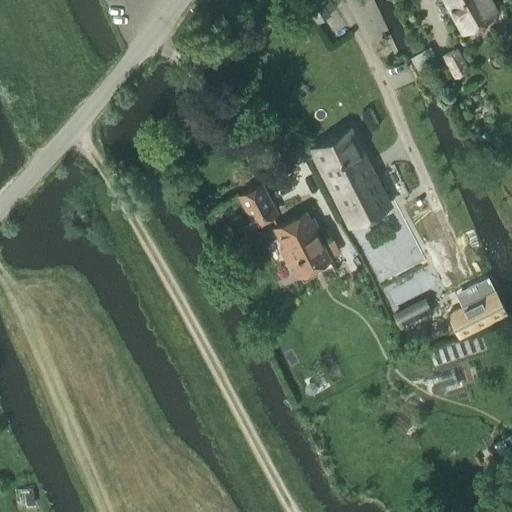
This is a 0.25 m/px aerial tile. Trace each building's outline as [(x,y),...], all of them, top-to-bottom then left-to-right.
[(442,0),(461,33),(497,13),(488,0),(442,0)] [(467,70),(456,48),(441,56),(454,78),(467,70)] [(309,149),(348,228),(390,205),(351,130),(309,149)] [(237,194),(253,225),(276,213),(260,182),(237,194)] [(289,260),(297,275),(329,258),(304,210),(272,227),(282,246),(278,248),(285,262),(289,260)] [(505,312),(494,290),(475,299),(448,313),(459,335),(505,312)] [(511,432),(492,443),(499,456),(511,448),(511,432)]
